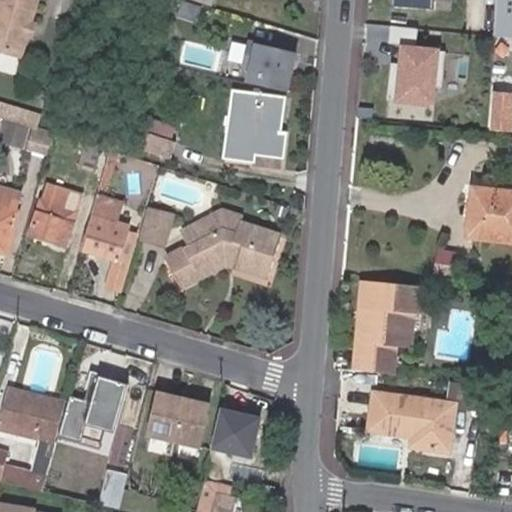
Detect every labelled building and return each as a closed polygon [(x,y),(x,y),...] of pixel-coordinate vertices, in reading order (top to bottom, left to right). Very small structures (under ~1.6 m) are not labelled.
[(32,0),(0,0),(0,51),(16,56),(22,36),(26,24),(32,0)] [(434,0),(393,0),(393,8),(434,10),(434,0)] [(511,0),(488,0),(486,33),(511,35),(511,0)] [(31,25),(26,24),(22,36),(28,38),(31,25)] [(282,88),(288,47),(244,41),(238,82),(282,88)] [(442,51),(400,46),(394,105),(435,109),(442,51)] [(231,90),(223,156),(254,163),(255,156),(284,159),(287,135),(282,134),(287,98),(231,90)] [(0,104),(0,116),(32,127),(36,128),(39,118),(0,104)] [(36,128),(32,127),(30,133),(0,123),(0,138),(46,155),(52,133),(36,128)] [(147,126),(144,133),(174,142),(176,135),(174,134),(147,126)] [(139,149),(169,159),(174,142),(144,133),(139,149)] [(113,164),(106,161),(103,170),(116,174),(118,166),(129,169),(132,159),(116,154),(113,164)] [(164,191),(190,201),(197,184),(171,174),(164,191)] [(95,197),(100,178),(89,175),(81,201),(93,204),(95,197)] [(0,240),(6,242),(15,209),(12,209),(17,192),(0,186),(0,240)] [(66,247),(76,211),(74,211),(66,208),(71,193),(45,186),(30,236),(66,247)] [(511,190),(475,187),(469,237),(511,241),(511,190)] [(71,193),(66,208),(74,211),(77,197),(71,193)] [(103,199),(95,197),(93,204),(89,217),(93,218),(82,252),(117,263),(127,228),(114,224),(118,213),(100,208),(103,199)] [(181,222),(186,231),(215,219),(221,232),(231,230),(238,232),(239,225),(241,216),(213,208),(181,222)] [(149,213),(140,241),(164,248),(172,220),(149,213)] [(215,219),(186,231),(194,247),(168,259),(181,288),(230,265),(232,257),(237,260),(235,266),(268,276),(279,237),(239,225),(238,232),(231,230),(221,232),(215,219)] [(127,266),(138,232),(127,228),(117,263),(127,266)] [(434,289),(363,282),(360,310),(367,310),(365,323),(358,323),(353,371),(396,375),(399,347),(411,349),(413,327),(397,326),(399,313),(415,314),(430,315),(434,289)] [(367,310),(360,310),(358,323),(365,323),(367,310)] [(413,327),(415,314),(399,313),(397,326),(413,327)] [(171,440),(182,398),(156,392),(145,434),(148,434),(164,438),(171,440)] [(456,405),(375,393),(370,430),(413,438),(412,447),(449,452),(456,405)] [(0,404),(0,428),(43,442),(41,447),(46,449),(55,413),(3,397),(0,404)] [(207,404),(182,398),(171,440),(178,442),(180,442),(194,446),(197,447),(207,404)] [(75,439),(107,447),(117,416),(84,408),(75,439)] [(249,419),(221,414),(215,445),(243,450),(249,419)] [(164,438),(148,434),(144,449),(160,453),(164,438)] [(103,460),(107,447),(75,439),(65,437),(63,448),(103,460)] [(180,442),(178,442),(175,456),(191,460),(194,446),(180,442)] [(243,450),(215,445),(208,482),(228,486),(232,487),(236,488),(243,450)] [(0,480),(36,489),(41,476),(47,451),(31,446),(24,473),(0,466),(0,453),(0,454),(0,453),(0,480)] [(114,508),(122,475),(101,470),(93,504),(114,508)] [(230,511),(233,500),(230,499),(232,487),(228,486),(208,482),(201,481),(194,510),(202,511),(230,511)]
